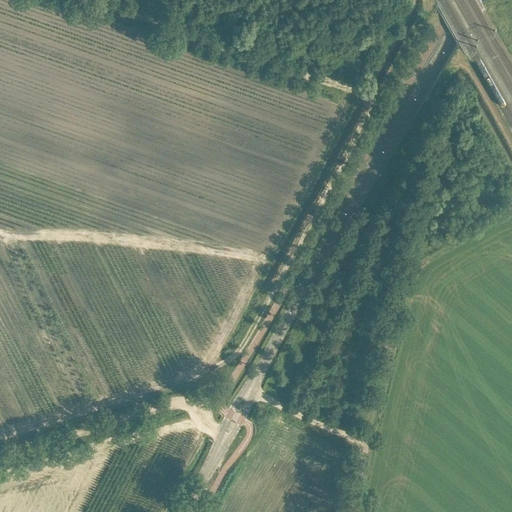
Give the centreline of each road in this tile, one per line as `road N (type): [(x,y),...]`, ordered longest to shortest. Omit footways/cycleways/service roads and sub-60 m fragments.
road 1 (tertiary): [(185,511),(293,307),(475,0)]
road 2 (track): [(87,0),(352,99)]
road 3 (track): [(248,393),(366,437),(349,511)]
road 4 (track): [(191,408),(0,459)]
